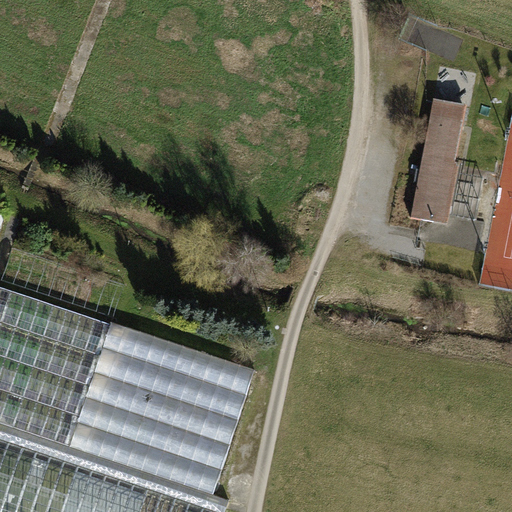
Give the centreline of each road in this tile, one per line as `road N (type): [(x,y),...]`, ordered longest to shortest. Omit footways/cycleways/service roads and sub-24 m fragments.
road 1 (track): [(352,0),(356,116),(343,186),(293,315),(252,511)]
road 2 (track): [(290,327),(216,306),(0,196)]
road 3 (track): [(39,159),(103,0)]
